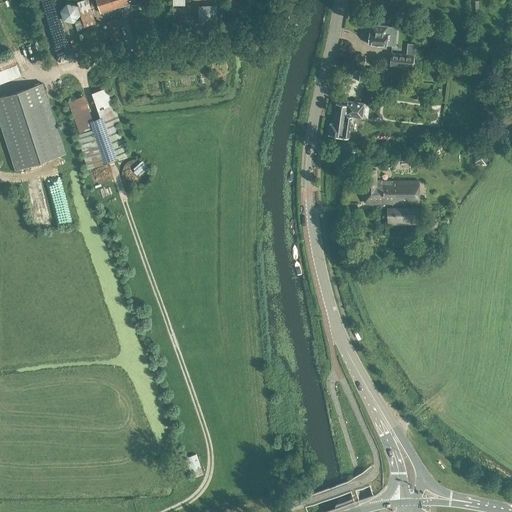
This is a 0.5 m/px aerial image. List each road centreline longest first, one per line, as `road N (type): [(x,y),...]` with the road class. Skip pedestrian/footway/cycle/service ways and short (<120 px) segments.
road 1 (track): [(166,511),(208,481),(210,452),(81,73),(36,76),(0,90)]
road 2 (tertiary): [(360,377),(332,313),(308,191),(340,0)]
road 3 (track): [(81,73),(95,61),(192,34),(276,34),(290,0)]
road 4 (tertiary): [(360,377),(395,457),(403,502)]
